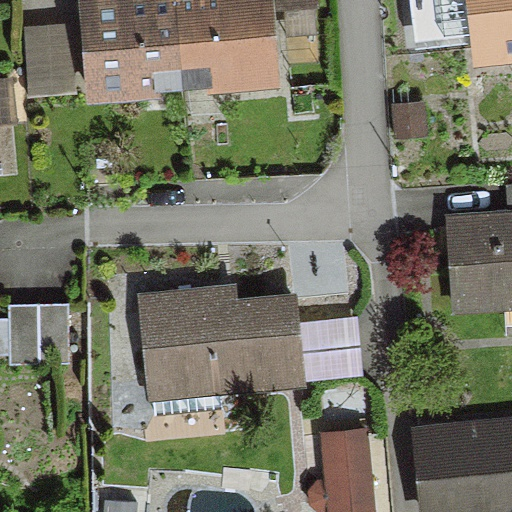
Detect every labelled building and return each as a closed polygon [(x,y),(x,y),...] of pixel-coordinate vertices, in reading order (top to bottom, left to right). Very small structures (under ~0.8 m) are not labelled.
[(85,93),(177,85),(169,0),(142,0),(78,5),(85,93)] [(262,0),(169,0),(177,85),(269,77),(262,0)] [(286,0),(290,67),(326,65),(322,0),(286,0)] [(511,0),(464,0),(471,55),(511,50),(511,0)] [(477,82),(481,119),(506,117),(502,79),(477,82)] [(511,184),(501,185),(503,223),(444,227),(449,307),(511,303),(511,184)] [(210,306),(209,291),(136,299),(144,380),(146,380),(149,414),(216,407),(214,388),(296,380),(288,298),(210,306)] [(63,364),(62,303),(3,305),(3,365),(63,364)] [(315,377),(370,374),(367,319),(313,322),(315,377)] [(511,511),(511,425),(412,435),(419,511),(484,511),(504,510),(504,511),(511,511)]
